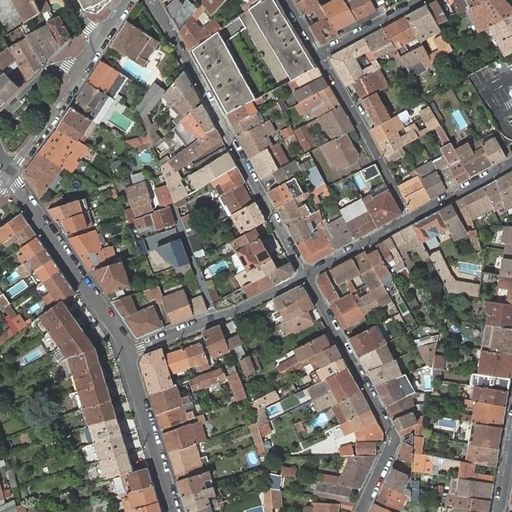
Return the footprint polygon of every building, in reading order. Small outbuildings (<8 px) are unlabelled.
[(15,0),(27,22),(43,12),(36,0),(15,0)] [(50,24),(63,47),(72,38),(60,16),(56,18),(46,0),(36,0),(43,12),(50,24)] [(82,0),(81,1),(87,12),(96,14),(111,0),(82,0)] [(175,0),(168,7),(174,18),(185,3),(181,0),(175,0)] [(174,18),(180,31),(199,6),(190,0),(186,0),(185,3),(174,18)] [(212,15),(226,0),(203,0),(201,3),(207,9),(212,15)] [(261,0),(251,0),(252,1),(244,7),(247,10),(251,8),(261,0)] [(275,0),(261,0),(251,8),(292,79),(297,77),(315,67),(308,55),(311,54),(307,47),(305,49),(301,42),(303,40),(299,34),(297,35),(291,25),(293,24),(289,17),(287,19),(283,11),(285,10),(281,4),(279,5),(275,0)] [(320,0),(301,0),(297,2),(304,14),(316,7),(317,11),(322,20),(311,26),(322,44),(341,34),(338,30),(324,6),(320,0)] [(346,0),(334,0),(324,6),(338,30),(358,19),(347,1),(346,0)] [(377,9),(371,0),(346,0),(347,1),(358,19),(377,9)] [(371,0),(377,9),(385,4),(382,0),(371,0)] [(448,19),(436,0),(427,5),(439,24),(448,19)] [(486,0),(454,0),(461,13),(469,9),(486,0)] [(511,15),(511,4),(507,0),(486,0),(469,9),(481,31),(491,26),(511,15)] [(220,31),(223,28),(216,19),(207,27),(210,31),(206,34),(197,23),(207,9),(201,3),(199,6),(180,31),(192,51),(220,31)] [(439,24),(427,5),(407,16),(422,42),(427,39),(426,38),(423,33),(439,25),(439,24)] [(247,10),(239,16),(280,86),(292,79),(251,8),(247,10)] [(511,15),(491,26),(506,54),(511,51),(511,15)] [(407,16),(385,28),(396,48),(401,56),(410,52),(406,45),(414,40),(418,47),(423,45),(422,42),(407,16)] [(161,42),(128,20),(112,45),(144,66),(148,61),(140,55),(149,43),(157,48),(161,42)] [(63,47),(50,24),(32,35),(29,30),(30,29),(27,22),(26,23),(22,26),(44,65),(63,47)] [(293,24),(291,25),(297,35),(299,34),(293,24)] [(442,30),(439,25),(423,33),(426,38),(442,30)] [(12,51),(17,60),(19,63),(28,80),(44,65),(22,26),(4,37),(12,51)] [(385,28),(365,38),(371,50),(377,59),(396,48),(385,28)] [(226,114),(257,98),(220,31),(192,51),(196,59),(198,58),(202,66),(200,67),(205,76),(208,75),(213,85),(211,86),(216,95),(218,94),(222,102),(220,103),(226,114)] [(454,50),(444,32),(435,37),(441,48),(429,55),(432,61),(454,50)] [(371,50),(365,38),(329,58),(345,87),(354,82),(365,76),(355,59),(371,50)] [(157,48),(149,43),(140,55),(148,61),(157,48)] [(410,52),(401,56),(407,66),(411,73),(418,73),(434,64),(432,61),(429,55),(423,45),(418,47),(410,52)] [(0,76),(4,72),(10,66),(17,60),(12,51),(5,57),(6,59),(0,65),(0,76)] [(511,51),(506,54),(468,75),(500,130),(510,147),(511,147),(510,144),(511,142),(511,51)] [(311,54),(308,55),(315,67),(318,66),(311,54)] [(401,56),(395,60),(400,69),(407,66),(401,56)] [(13,69),(19,63),(17,60),(10,66),(13,69)] [(129,76),(103,60),(89,81),(114,98),(129,76)] [(7,75),(13,69),(10,66),(4,72),(7,75)] [(295,90),(323,75),(318,66),(315,67),(297,77),(300,83),(296,86),(294,87),(295,90)] [(365,76),(354,82),(363,99),(376,92),(388,86),(379,68),(365,76)] [(172,106),(175,103),(194,85),(185,70),(183,73),(167,91),(165,93),(172,101),(170,103),(172,106)] [(4,72),(0,76),(0,84),(11,97),(19,88),(7,75),(4,72)] [(301,101),(330,86),(323,75),(295,90),(301,101)] [(292,79),(296,86),(300,83),(297,77),(292,79)] [(149,112),(165,93),(167,91),(155,80),(143,99),(139,105),(140,108),(144,118),(148,114),(149,112)] [(89,81),(72,105),(93,118),(99,122),(115,98),(114,98),(89,81)] [(0,84),(0,104),(1,106),(11,97),(0,84)] [(180,117),(183,120),(198,106),(196,105),(201,99),(194,85),(175,103),(184,113),(180,117)] [(315,119),(341,105),(330,86),(301,101),(296,104),(301,113),(324,101),(325,104),(317,108),(318,110),(313,114),(315,119)] [(277,88),(272,90),(278,100),(282,97),(277,88)] [(376,92),(363,99),(377,126),(391,118),(376,92)] [(232,125),(256,113),(259,111),(256,106),(268,99),(265,94),(257,98),(226,114),(232,125)] [(284,111),(288,108),(282,97),(278,100),(284,111)] [(277,115),(284,111),(278,100),(271,104),(277,115)] [(172,160),(217,128),(203,103),(199,107),(198,106),(183,120),(179,124),(182,128),(178,131),(186,142),(168,155),(172,160)] [(93,118),(72,105),(59,126),(82,142),(90,131),(86,129),(93,118)] [(346,133),(355,128),(341,105),(315,119),(308,123),(296,129),(307,150),(317,145),(308,128),(320,122),(324,129),(326,127),(331,137),(335,134),(336,137),(346,133)] [(434,112),(431,106),(422,112),(425,117),(434,112)] [(377,126),(371,129),(379,142),(398,131),(403,128),(400,122),(409,117),(405,110),(391,118),(377,126)] [(398,131),(379,142),(386,155),(403,146),(420,137),(426,134),(436,128),(442,125),(434,112),(425,117),(430,126),(420,132),(415,122),(406,127),(410,134),(402,138),(398,131)] [(239,137),(265,122),(263,118),(260,120),(256,113),(232,125),(239,137)] [(144,118),(148,130),(154,124),(148,114),(144,118)] [(308,123),(315,119),(313,114),(305,118),(308,123)] [(154,124),(148,130),(148,132),(160,125),(157,121),(154,124)] [(250,157),(273,144),(264,128),(269,125),(267,121),(265,122),(239,137),(250,157)] [(452,143),(442,125),(436,128),(447,146),(452,143)] [(81,155),(88,146),(82,142),(59,126),(50,139),(79,156),(79,155),(81,155)] [(282,133),(285,139),(286,138),(296,133),(294,130),(293,127),(282,133)] [(162,167),(169,184),(169,185),(182,179),(178,170),(193,159),(221,139),(223,138),(217,128),(172,160),(162,167)] [(485,138),(481,140),(494,164),(511,154),(511,150),(510,147),(500,130),(491,135),(492,138),(487,141),(485,138)] [(148,132),(140,135),(145,147),(153,144),(148,132)] [(289,144),(298,138),(296,133),(286,138),(289,144)] [(350,141),(346,133),(336,137),(335,134),(331,137),(328,138),(330,141),(326,142),(331,151),(327,154),(332,163),(337,161),(339,165),(346,167),(357,161),(359,156),(354,148),(351,150),(347,143),(350,141)] [(426,134),(420,137),(423,143),(429,140),(426,134)] [(140,135),(124,141),(136,146),(138,150),(145,147),(140,135)] [(77,159),(79,156),(50,139),(41,151),(64,165),(72,171),(79,160),(77,159)] [(193,159),(197,170),(230,152),(221,139),(193,159)] [(494,164),(481,140),(471,145),(470,143),(456,150),(472,176),(494,164)] [(326,142),(322,145),(327,154),(331,151),(326,142)] [(472,176),(456,150),(452,143),(447,146),(441,149),(444,155),(460,182),(472,176)] [(275,171),(285,165),(273,144),(250,157),(262,178),(275,171)] [(403,146),(386,155),(390,161),(406,152),(403,146)] [(64,165),(41,151),(25,173),(41,197),(48,186),(58,173),(64,165)] [(213,180),(238,166),(230,152),(197,170),(189,175),(197,189),(213,180)] [(412,163),(419,176),(431,198),(448,189),(435,164),(433,161),(429,154),(412,163)] [(168,155),(160,161),(162,167),(172,160),(168,155)] [(460,182),(444,155),(442,157),(443,160),(435,164),(448,189),(460,182)] [(296,177),(311,168),(313,167),(317,165),(314,159),(309,161),(301,165),(299,162),(297,163),(295,160),(285,165),(275,171),(282,185),(292,179),(296,177)] [(375,164),(361,170),(367,181),(380,173),(375,164)] [(311,168),(321,185),(326,182),(317,165),(313,167),(311,168)] [(242,184),(246,182),(238,166),(213,180),(221,195),(242,184)] [(506,208),(511,204),(511,170),(499,178),(506,208)] [(62,177),(58,173),(48,186),(53,189),(62,177)] [(419,176),(399,186),(402,190),(401,191),(411,209),(431,198),(419,176)] [(303,191),(296,177),(292,179),(299,193),(303,191)] [(505,217),(508,216),(506,208),(499,178),(486,185),(495,208),(495,210),(502,207),(505,217)] [(185,196),(190,194),(182,179),(169,185),(175,198),(176,200),(185,196)] [(269,192),(277,206),(293,197),(299,193),(292,179),(282,185),(269,192)] [(126,187),(134,209),(137,208),(138,213),(153,208),(150,201),(154,199),(146,180),(126,187)] [(312,195),(317,205),(321,202),(317,194),(325,190),(329,198),(334,196),(329,186),(326,182),(321,185),(310,191),(312,195)] [(166,201),(175,198),(169,185),(169,184),(156,189),(163,207),(169,206),(166,201)] [(229,202),(234,212),(252,203),(242,184),(221,195),(226,203),(229,202)] [(373,197),(389,188),(386,184),(371,192),(373,197)] [(486,185),(464,197),(473,219),(495,208),(486,185)] [(120,197),(117,187),(111,189),(114,199),(120,197)] [(365,203),(378,227),(401,215),(402,212),(389,188),(373,197),(371,192),(369,189),(360,193),(362,198),(365,203)] [(300,201),(312,195),(310,191),(298,197),(300,201)] [(176,200),(178,207),(187,202),(185,196),(176,200)] [(49,209),(66,203),(62,197),(45,202),(49,209)] [(49,209),(58,221),(65,219),(89,211),(91,210),(86,197),(66,203),(49,209)] [(277,206),(278,209),(294,200),(293,197),(277,206)] [(453,203),(465,226),(474,221),(473,219),(464,197),(453,203)] [(343,216),(356,239),(378,227),(365,203),(362,198),(340,210),(343,216)] [(278,209),(288,226),(304,218),(294,200),(278,209)] [(244,232),(267,218),(257,201),(252,203),(234,212),(234,213),(244,232)] [(441,210),(450,228),(454,236),(455,238),(468,231),(465,226),(453,203),(441,210)] [(155,211),(136,218),(139,227),(154,222),(157,229),(169,225),(175,225),(169,206),(163,207),(155,210),(155,211)] [(317,218),(319,224),(323,222),(320,210),(304,218),(306,223),(317,218)] [(449,291),(470,294),(479,296),(481,284),(456,280),(436,242),(430,245),(428,239),(450,228),(441,210),(414,224),(431,256),(449,291)] [(94,225),(89,211),(65,219),(70,233),(94,225)] [(0,228),(0,235),(5,241),(30,224),(23,213),(0,228)] [(181,217),(184,224),(191,219),(189,213),(181,217)] [(322,228),(334,250),(356,239),(343,216),(325,226),(322,228)] [(288,226),(298,244),(313,236),(311,233),(306,223),(304,218),(288,226)] [(184,224),(188,236),(195,232),(197,232),(191,219),(184,224)] [(511,223),(510,223),(506,224),(503,242),(508,243),(506,258),(501,257),(498,274),(502,275),(511,276),(511,223)] [(16,240),(21,248),(38,236),(30,224),(5,241),(4,242),(7,245),(16,240)] [(423,260),(431,256),(414,224),(391,236),(392,237),(411,273),(416,270),(407,251),(416,246),(423,260)] [(70,239),(81,255),(110,246),(108,241),(106,242),(102,232),(105,231),(104,227),(70,239)] [(132,228),(136,241),(141,239),(137,227),(132,228)] [(238,250),(261,237),(256,227),(233,240),(238,250)] [(312,262),(334,250),(322,228),(318,230),(321,236),(315,239),(313,236),(298,244),(307,260),(312,262)] [(311,233),(313,236),(315,239),(321,236),(318,230),(311,233)] [(203,256),(206,255),(195,232),(188,236),(197,259),(203,256)] [(476,250),(482,249),(478,235),(474,236),(470,236),(476,250)] [(20,256),(24,262),(46,247),(38,236),(21,248),(25,253),(20,256)] [(249,270),(272,257),(261,237),(238,250),(248,268),(249,270)] [(393,271),(395,274),(399,272),(402,278),(411,273),(392,237),(378,244),(381,249),(393,271)] [(182,278),(194,274),(181,238),(152,248),(161,271),(177,266),(182,278)] [(136,241),(141,254),(146,252),(142,239),(141,239),(136,241)] [(92,270),(115,262),(114,258),(117,257),(113,245),(110,246),(81,255),(92,270)] [(31,273),(53,258),(46,247),(24,262),(18,266),(25,277),(31,273)] [(381,277),(393,271),(381,249),(369,255),(381,277)] [(369,255),(367,250),(331,269),(340,285),(348,280),(354,292),(357,290),(351,278),(365,271),(375,291),(382,304),(393,298),(385,284),(381,277),(369,255)] [(197,259),(199,265),(206,261),(203,256),(197,259)] [(249,283),(278,267),(272,257),(249,270),(248,268),(243,270),(249,283)] [(38,283),(44,279),(61,269),(53,258),(31,273),(38,283)] [(103,281),(107,292),(131,285),(123,260),(115,262),(92,270),(100,282),(103,281)] [(245,286),(250,297),(295,274),(296,271),(290,261),(278,267),(249,283),(245,286)] [(44,279),(52,291),(68,279),(61,269),(44,279)] [(342,298),(327,271),(320,275),(319,281),(338,315),(360,303),(356,295),(354,292),(342,298)] [(511,276),(502,275),(500,287),(510,289),(508,300),(511,301),(511,300),(511,276)] [(52,291),(60,302),(63,299),(76,290),(68,279),(52,291)] [(402,297),(396,285),(392,279),(385,284),(393,298),(395,302),(402,297)] [(280,309),(308,294),(304,287),(299,284),(275,298),(280,309)] [(208,288),(214,303),(220,299),(215,285),(208,288)] [(156,299),(164,297),(160,286),(146,290),(150,300),(156,297),(156,299)] [(174,323),(208,309),(203,295),(189,300),(185,289),(181,290),(183,293),(168,298),(167,295),(164,297),(174,323)] [(183,293),(181,290),(167,295),(168,298),(183,293)] [(383,305),(382,304),(375,291),(372,292),(361,299),(359,293),(356,295),(360,303),(366,314),(383,305)] [(0,299),(1,301),(6,307),(10,305),(12,304),(3,292),(0,294),(0,299)] [(308,310),(315,306),(308,294),(280,309),(273,312),(275,316),(279,313),(283,323),(308,310)] [(140,337),(165,326),(162,319),(160,320),(153,305),(137,311),(131,295),(113,301),(136,335),(140,337)] [(419,295),(409,300),(414,309),(423,304),(419,295)] [(217,310),(231,306),(226,296),(220,299),(214,303),(215,306),(217,310)] [(60,302),(41,315),(52,331),(74,315),(63,299),(60,302)] [(511,300),(511,301),(511,306),(486,301),(485,304),(488,305),(487,311),(490,311),(489,324),(494,325),(511,327),(511,300)] [(360,303),(338,315),(345,328),(355,322),(353,320),(366,314),(360,303)] [(6,307),(13,318),(17,315),(10,305),(6,307)] [(368,318),(385,309),(383,305),(366,314),(368,318)] [(289,335),(314,323),(308,310),(283,323),(280,324),(282,328),(285,326),(289,335)] [(401,324),(406,322),(401,312),(396,314),(401,324)] [(13,318),(21,329),(26,325),(18,314),(17,315),(13,318)] [(368,318),(366,314),(353,320),(355,322),(356,324),(368,318)] [(74,315),(52,331),(62,346),(84,330),(74,315)] [(12,327),(15,333),(21,329),(13,318),(8,321),(12,327)] [(230,338),(238,334),(237,331),(235,327),(237,325),(234,320),(224,324),(230,338)] [(213,355),(231,349),(227,339),(222,325),(204,332),(213,355)] [(360,355),(385,342),(376,325),(350,338),(360,355)] [(511,353),(511,327),(494,325),(491,350),(511,353)] [(0,339),(2,342),(15,333),(12,327),(0,335),(0,339)] [(96,348),(84,330),(62,346),(69,356),(70,356),(96,348)] [(227,339),(231,349),(243,343),(238,334),(230,338),(227,339)] [(279,367),(281,372),(330,347),(324,334),(296,349),(299,356),(279,367)] [(437,342),(438,335),(431,337),(432,340),(422,341),(421,338),(415,339),(419,346),(428,363),(433,361),(433,358),(434,354),(437,342)] [(202,342),(185,348),(191,366),(199,363),(201,370),(209,367),(202,342)] [(368,371),(394,358),(387,342),(385,342),(360,355),(368,371)] [(318,369),(343,356),(336,343),(330,347),(281,372),(284,377),(314,361),(318,369)] [(62,346),(54,351),(62,361),(63,360),(69,356),(62,346)] [(101,364),(96,348),(70,356),(75,373),(101,364)] [(164,355),(161,348),(146,354),(142,361),(152,393),(173,385),(165,360),(164,355)] [(191,366),(185,348),(164,355),(165,360),(168,359),(171,372),(191,366)] [(511,364),(511,353),(491,350),(484,349),(482,361),(510,364),(511,364)] [(240,371),(244,380),(247,378),(246,375),(260,369),(262,367),(255,351),(236,361),(240,371)] [(445,355),(434,354),(433,358),(433,361),(433,367),(442,368),(443,368),(445,355)] [(63,360),(68,375),(75,373),(70,356),(69,356),(63,360)] [(316,384),(349,368),(343,356),(318,369),(321,375),(315,378),(313,379),(316,384)] [(401,369),(400,366),(394,358),(368,371),(376,384),(404,373),(402,369),(401,369)] [(232,402),(248,396),(239,371),(240,371),(236,361),(229,363),(233,374),(229,375),(235,391),(229,393),(232,402)] [(511,377),(511,376),(511,369),(509,369),(510,364),(482,361),(481,373),(511,377)] [(107,382),(101,364),(75,373),(81,390),(107,382)] [(442,368),(433,367),(434,377),(434,378),(440,379),(442,368)] [(191,380),(195,389),(226,377),(222,368),(191,380)] [(340,400),(361,391),(349,368),(316,384),(297,393),(300,398),(331,382),(338,394),(318,404),(321,409),(332,404),(340,400)] [(246,375),(247,378),(259,373),(260,369),(246,375)] [(312,372),(315,378),(321,375),(318,369),(312,372)] [(406,372),(404,373),(376,384),(387,406),(417,391),(414,386),(409,389),(404,379),(409,377),(406,372)] [(511,377),(481,373),(474,372),(473,384),(510,390),(511,377)] [(414,386),(409,377),(404,379),(409,389),(414,386)] [(112,399),(107,382),(81,390),(86,406),(112,399)] [(152,393),(158,414),(194,401),(191,393),(181,396),(176,384),(173,385),(152,393)] [(510,390),(473,384),(472,388),(477,389),(476,400),(507,405),(510,390)] [(253,402),(257,413),(262,411),(282,400),(277,390),(253,402)] [(341,422),(371,409),(361,391),(340,400),(347,415),(339,419),(341,422)] [(417,391),(387,406),(394,418),(411,409),(417,406),(424,408),(425,404),(417,403),(413,395),(421,394),(421,391),(418,391),(417,391)] [(507,405),(476,400),(467,398),(466,405),(477,407),(475,414),(465,413),(463,419),(504,426),(507,405)] [(117,417),(112,399),(86,406),(91,425),(117,417)] [(332,404),(339,419),(347,415),(340,400),(332,404)] [(158,414),(163,429),(197,416),(195,410),(187,412),(186,409),(195,406),(194,401),(158,414)] [(358,437),(367,432),(380,426),(371,409),(341,422),(347,434),(351,432),(354,437),(357,436),(358,437)] [(411,409),(394,418),(400,429),(400,430),(416,421),(418,420),(422,421),(423,417),(415,416),(411,409)] [(262,411),(257,413),(260,420),(262,425),(267,424),(262,411)] [(205,413),(199,415),(201,422),(202,422),(207,420),(205,413)] [(117,417),(91,425),(96,442),(123,435),(117,417)] [(301,419),(295,422),(300,433),(306,430),(301,419)] [(500,449),(504,426),(463,419),(463,420),(460,420),(459,422),(472,425),(469,444),(470,444),(500,449)] [(262,425),(260,420),(251,423),(257,443),(265,440),(263,436),(266,435),(262,425)] [(416,421),(400,430),(404,437),(415,432),(416,421)] [(192,423),(164,433),(170,453),(200,442),(208,439),(202,422),(201,422),(193,425),(192,423)] [(267,424),(262,425),(266,435),(274,431),(270,422),(267,424)] [(370,437),(383,431),(380,426),(367,432),(370,437)] [(414,445),(414,435),(414,433),(411,434),(411,438),(406,440),(404,442),(414,445)] [(123,435),(96,442),(102,460),(128,452),(123,435)] [(425,437),(414,435),(414,445),(413,451),(422,453),(425,437)] [(375,441),(365,441),(365,444),(360,444),(360,452),(376,451),(375,441)] [(197,465),(206,461),(200,442),(170,453),(176,472),(197,465)] [(414,445),(404,442),(399,455),(413,462),(413,451),(414,445)] [(467,460),(470,444),(469,444),(463,442),(461,459),(467,460)] [(497,466),(500,449),(470,444),(467,460),(473,462),(497,466)] [(473,462),(467,460),(461,459),(422,453),(413,451),(413,462),(412,470),(431,473),(433,463),(462,468),(459,477),(462,478),(470,479),(473,462)] [(102,460),(107,477),(120,473),(133,469),(128,452),(102,460)] [(340,483),(362,487),(366,479),(363,478),(366,470),(369,471),(377,454),(358,454),(355,454),(352,454),(340,483)] [(294,476),(295,467),(279,464),(278,474),(294,476)] [(199,472),(197,465),(176,472),(183,495),(215,485),(210,468),(199,472)] [(411,486),(412,473),(409,474),(393,466),(385,483),(405,493),(411,496),(411,486)] [(133,469),(120,473),(126,492),(154,483),(149,467),(134,472),(133,469)] [(494,483),(495,476),(480,473),(479,481),(494,483)] [(283,488),(285,477),(276,475),(273,486),(283,488)] [(479,481),(470,479),(462,478),(460,494),(491,499),(494,483),(479,481)] [(338,499),(350,501),(352,487),(317,480),(314,495),(338,499)] [(132,509),(159,501),(154,483),(126,492),(120,493),(121,497),(124,496),(129,510),(132,509)] [(187,511),(218,501),(214,489),(222,486),(220,483),(215,485),(183,495),(187,511)] [(405,493),(385,483),(376,503),(396,511),(405,493)] [(419,487),(411,486),(411,496),(410,500),(418,501),(419,487)] [(284,506),(283,489),(272,487),(273,503),(274,508),(284,506)] [(460,494),(449,492),(448,497),(456,498),(454,507),(482,511),(489,511),(491,499),(460,494)] [(0,511),(16,504),(15,497),(5,502),(0,504),(0,511)] [(187,511),(210,511),(211,511),(213,510),(213,508),(231,501),(230,498),(218,501),(187,511)] [(315,511),(339,511),(340,506),(352,509),(355,501),(350,501),(338,499),(338,502),(316,501),(315,511)] [(162,511),(159,501),(132,509),(132,511),(138,511),(162,511)] [(396,511),(376,503),(371,511),(396,511)]
